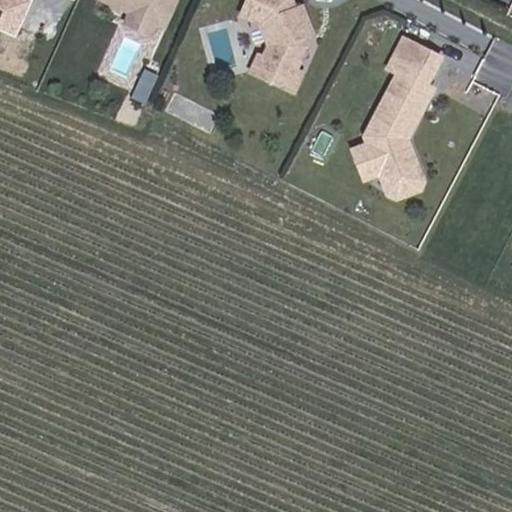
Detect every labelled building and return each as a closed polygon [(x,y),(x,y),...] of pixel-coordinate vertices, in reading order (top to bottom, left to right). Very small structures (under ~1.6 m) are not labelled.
[(0,0),(0,25),(20,33),(33,0),(0,0)] [(95,0),(125,13),(120,24),(153,38),(158,26),(170,31),(182,0),(95,0)] [(295,0),(246,0),(239,18),(261,25),(268,44),(264,55),(258,51),(249,73),(299,97),(308,72),(301,69),(316,33),(305,3),(297,6),(295,0)] [(404,144),(431,89),(425,86),(438,59),(403,42),(389,71),(399,76),(368,138),(349,146),(366,182),(379,178),(392,183),(418,171),(420,165),(414,151),(408,151),(404,144)] [(252,82),(243,78),(236,95),(256,103),(263,86),(252,82)] [(423,184),(426,176),(420,165),(418,171),(392,183),(379,178),(391,192),(399,195),(423,184)]
